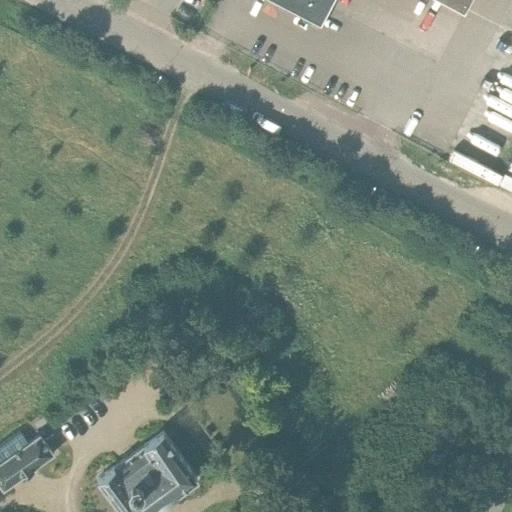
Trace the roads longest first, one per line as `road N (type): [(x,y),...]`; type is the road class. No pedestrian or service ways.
road 1 (residential): [(511,241),(55,0)]
road 2 (unknown): [(193,73),(234,10),(388,89),(354,158)]
